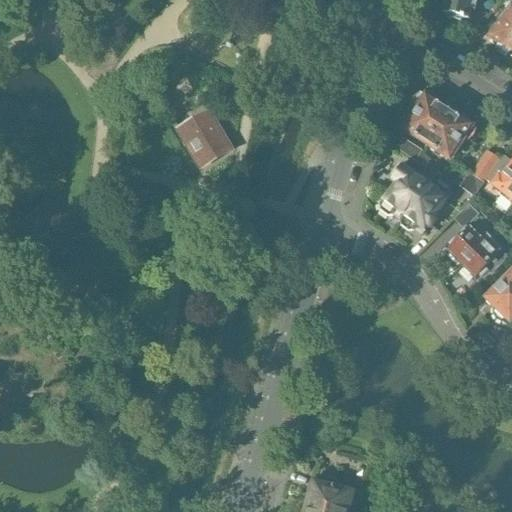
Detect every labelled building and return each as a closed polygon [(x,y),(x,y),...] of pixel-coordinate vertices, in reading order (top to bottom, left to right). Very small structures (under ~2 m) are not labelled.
[(477,0),(446,0),(443,14),(449,15),(448,19),(461,22),(462,19),(469,21),(472,12),(474,12),(477,0)] [(511,54),(511,51),(511,4),(489,38),(511,54)] [(426,146),(449,112),(421,93),(413,98),(410,108),(416,112),(412,118),(413,118),(407,124),(405,131),(426,146)] [(449,112),(426,146),(449,161),(465,140),(468,142),(473,137),(475,130),(449,112)] [(230,153),(209,117),(181,134),(202,169),(230,153)] [(404,139),(397,150),(416,162),(421,154),(423,152),(404,139)] [(485,182),(498,162),(499,161),(487,153),(472,175),(484,184),(485,182)] [(432,161),(421,154),(416,162),(427,169),(432,161)] [(511,164),(503,158),(486,182),(493,187),(492,187),(502,195),(500,198),(511,207),(511,164)] [(400,223),(426,187),(403,169),(396,171),(392,177),(391,183),(395,186),(380,207),(380,212),(388,218),(394,218),(400,222),(400,223)] [(432,230),(436,225),(436,224),(436,220),(434,219),(447,202),(426,187),(400,223),(401,229),(408,234),(414,233),(421,238),(426,230),(428,232),(432,230)] [(469,205),(455,220),(465,230),(480,215),(469,205)] [(503,253),(486,237),(481,243),(470,232),(469,234),(465,230),(458,237),(462,241),(448,255),(449,256),(443,262),(457,275),(463,269),(476,281),(503,253)] [(507,322),(510,325),(511,322),(511,274),(499,287),(498,287),(489,296),(490,297),(486,301),(495,310),(496,316),(499,319),(503,322),(507,322)] [(306,511),(346,511),(351,496),(314,486),(306,511)]
